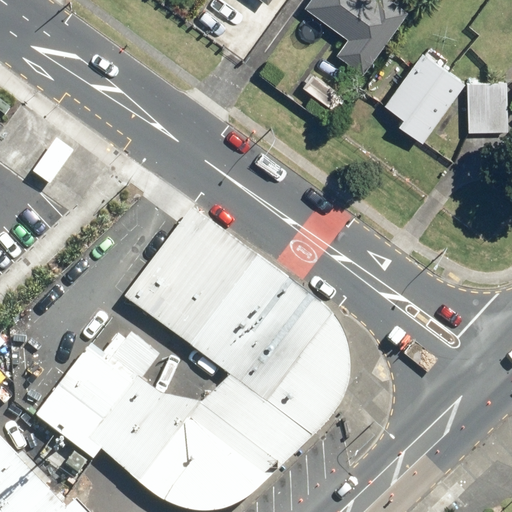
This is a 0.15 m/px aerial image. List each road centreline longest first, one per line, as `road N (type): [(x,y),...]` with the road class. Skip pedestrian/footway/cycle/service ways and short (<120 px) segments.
road 1 (tertiary): [(380,289),(0,10)]
road 2 (primary): [(353,511),(468,399)]
road 3 (tertiary): [(380,289),(419,291),(511,357)]
road 4 (tertiary): [(468,399),(391,328),(380,289)]
